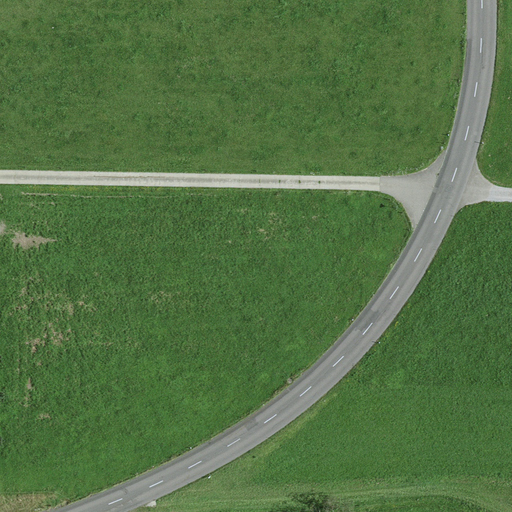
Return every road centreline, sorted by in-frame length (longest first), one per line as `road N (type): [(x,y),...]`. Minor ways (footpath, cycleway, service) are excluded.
road 1 (tertiary): [(483,0),(477,84),(451,186),(385,310),(280,413),(92,511)]
road 2 (track): [(0,177),(511,194)]
